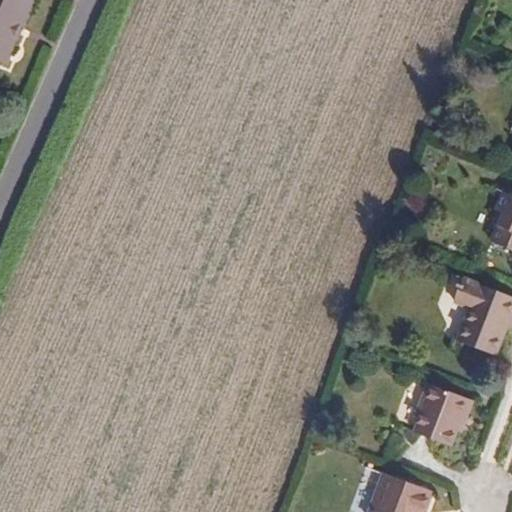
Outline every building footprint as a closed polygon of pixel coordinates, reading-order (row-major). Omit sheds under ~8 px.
[(0,0),(0,62),(4,65),(15,39),(11,37),(26,0),(0,0)] [(26,0),(11,37),(15,39),(32,0),(26,0)] [(511,194),(503,191),(496,208),(503,211),(490,241),(511,249),(511,194)] [(496,351),(510,312),(511,305),(511,295),(461,276),(458,283),(461,285),(455,299),(470,305),(457,336),(496,351)] [(473,400),(430,383),(418,413),(423,415),(416,431),(451,444),(457,429),(462,430),(473,400)] [(422,511),(431,491),(390,475),(375,511),(422,511)] [(428,511),(436,493),(431,491),(422,511),(428,511)]
